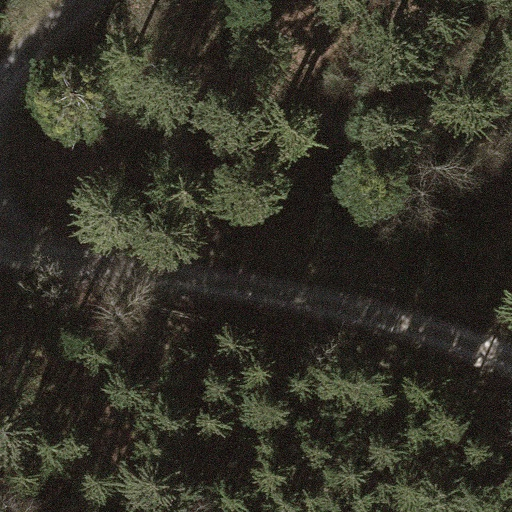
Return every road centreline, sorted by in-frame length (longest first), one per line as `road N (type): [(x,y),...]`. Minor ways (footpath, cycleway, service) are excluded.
road 1 (track): [(0,247),(314,293),(511,351)]
road 2 (track): [(96,0),(0,106)]
